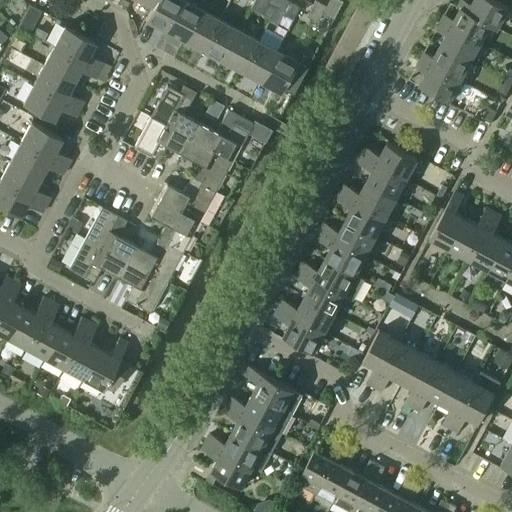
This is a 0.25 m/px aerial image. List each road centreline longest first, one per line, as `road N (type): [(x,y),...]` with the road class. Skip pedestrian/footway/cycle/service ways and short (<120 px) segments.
road 1 (residential): [(500,511),(346,422),(340,384),(243,330)]
road 2 (residential): [(363,92),(243,330)]
road 3 (residential): [(243,330),(140,486)]
road 4 (residential): [(511,191),(476,171),(454,142),(363,92)]
road 5 (residential): [(123,42),(266,118)]
road 6 (residential): [(140,486),(0,410)]
road 7 (residential): [(89,164),(101,159),(142,87),(123,42)]
road 8 (residential): [(136,329),(26,264)]
